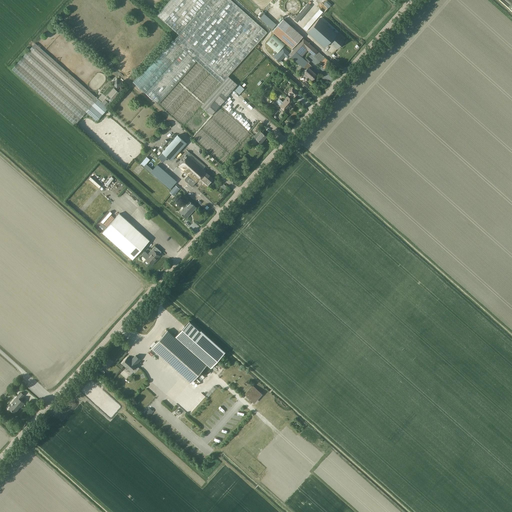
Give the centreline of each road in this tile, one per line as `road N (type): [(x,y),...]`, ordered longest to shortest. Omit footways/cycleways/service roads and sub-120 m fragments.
road 1 (tertiary): [(0,457),(411,0)]
road 2 (unknown): [(240,189),(196,150),(181,157),(178,175),(218,213)]
road 3 (unknown): [(320,100),(267,52),(269,29),(237,0)]
